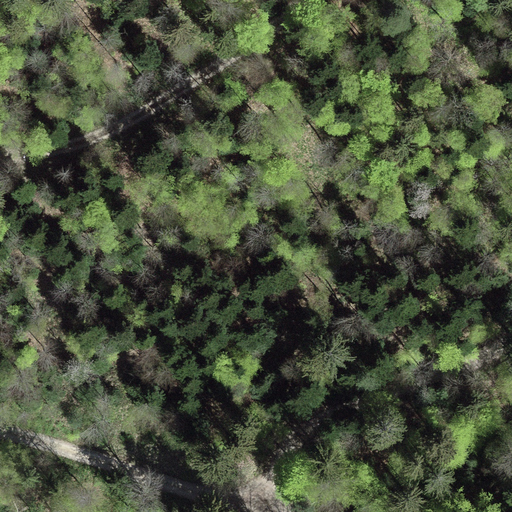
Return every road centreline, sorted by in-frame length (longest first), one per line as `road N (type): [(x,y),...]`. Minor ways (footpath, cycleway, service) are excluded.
road 1 (track): [(0,157),(102,137),(218,67),(303,0)]
road 2 (track): [(265,509),(288,448),(314,422),(511,343)]
road 3 (track): [(0,428),(272,511)]
